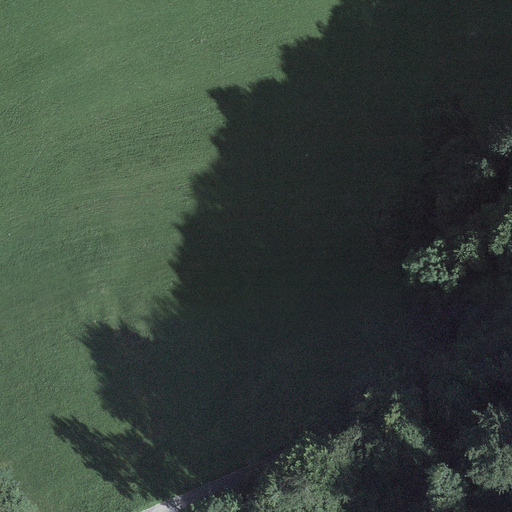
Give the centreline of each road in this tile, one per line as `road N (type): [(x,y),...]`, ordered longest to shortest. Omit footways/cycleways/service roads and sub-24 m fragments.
road 1 (unclassified): [(511,324),(399,405),(157,511)]
road 2 (track): [(415,511),(511,413)]
